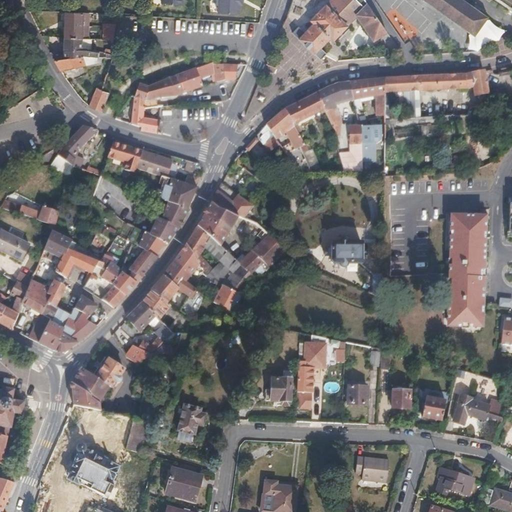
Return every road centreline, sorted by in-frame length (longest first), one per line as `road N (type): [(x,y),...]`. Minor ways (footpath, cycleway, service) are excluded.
road 1 (residential): [(219,152),(291,93),(328,75),(511,57)]
road 2 (residential): [(219,152),(131,136),(80,107),(18,0)]
road 3 (residential): [(220,511),(234,435),(422,441)]
road 4 (tertiary): [(82,354),(165,260),(209,188),(219,152)]
road 5 (tertiary): [(219,152),(279,0)]
